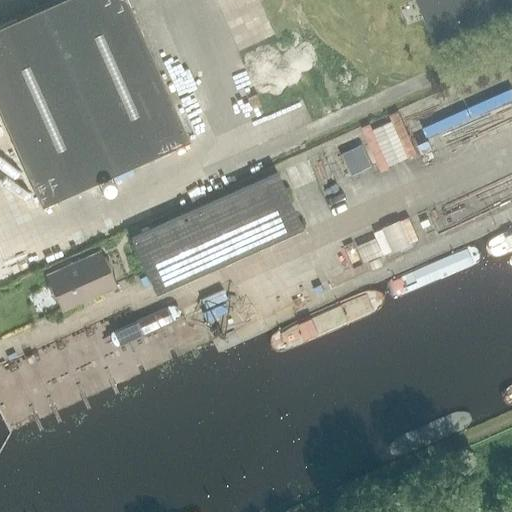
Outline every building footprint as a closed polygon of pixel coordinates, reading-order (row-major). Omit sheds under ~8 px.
[(54,0),(0,24),(0,112),(41,204),(188,139),(261,106),(243,65),(263,56),(238,0),(54,0)] [(511,0),(417,0),(436,42),(511,8),(511,0)] [(361,146),(343,154),(352,175),(370,167),(361,146)] [(155,293),(288,234),(301,228),(277,173),(131,237),(155,293)] [(62,309),(115,285),(100,252),(48,276),(62,309)]
